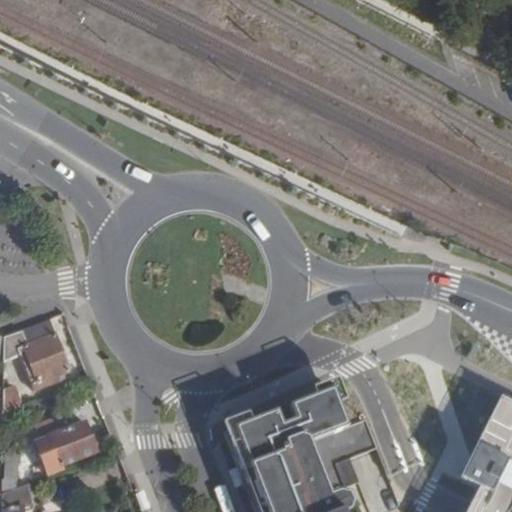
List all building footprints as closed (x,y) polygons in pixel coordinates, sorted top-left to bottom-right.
[(62,376),(67,375),(47,321),(4,338),(3,362),(3,365),(21,358),(33,392),(64,380),(62,376)] [(13,388),(2,392),(2,400),(1,414),(20,407),(13,388)] [(332,391),(288,409),(299,439),(302,446),(347,429),(332,391)] [(313,511),(287,444),(275,413),(231,431),(263,511),(313,511)] [(94,454),(83,424),(38,440),(43,454),(38,455),(47,477),(61,472),(59,467),(94,454)] [(263,511),(231,431),(225,433),(256,511),(263,511)] [(299,439),(287,444),(313,511),(328,511),(324,503),(302,446),(299,439)] [(17,448),(4,448),(2,480),(15,481),(15,479),(16,466),(17,448)] [(360,483),(350,461),(336,465),(345,489),(360,483)] [(26,467),(16,466),(15,479),(26,479),(26,467)] [(14,481),(0,480),(0,495),(14,490),(14,481)] [(14,490),(0,495),(0,511),(21,511),(21,507),(30,506),(26,485),(14,490)] [(353,493),(324,503),(328,511),(343,511),(360,506),(361,505),(362,503),(363,501),(363,498),(361,494),(358,492),(353,493)]
